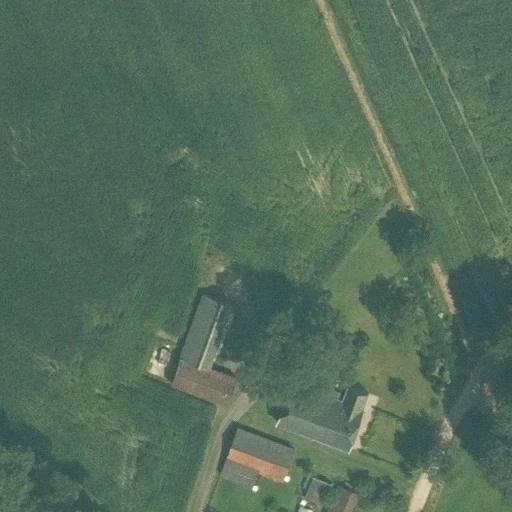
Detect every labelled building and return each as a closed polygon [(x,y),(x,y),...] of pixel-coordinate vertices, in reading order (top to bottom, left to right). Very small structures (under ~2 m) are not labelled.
[(227,404),(237,378),(209,368),(232,304),(203,294),(171,384),(227,404)] [(363,407),(368,393),(348,385),(342,400),(338,398),(340,392),(328,388),(326,394),(292,381),(277,423),(348,449),(363,407)] [(283,482),(295,446),(237,425),(220,475),(253,489),(259,473),(283,482)] [(322,504),(330,483),(312,475),(304,496),(322,504)] [(350,511),(358,493),(337,484),(325,511),(350,511)]
